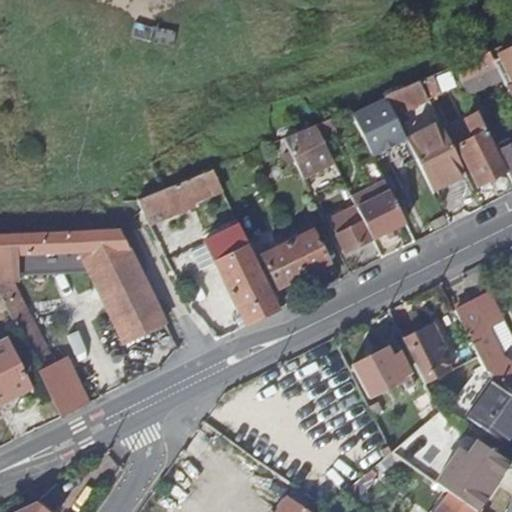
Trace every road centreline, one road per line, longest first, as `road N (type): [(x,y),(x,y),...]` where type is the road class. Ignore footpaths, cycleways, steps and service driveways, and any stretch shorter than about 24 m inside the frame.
road 1 (residential): [(126,411),(511,221)]
road 2 (residential): [(0,471),(126,411)]
